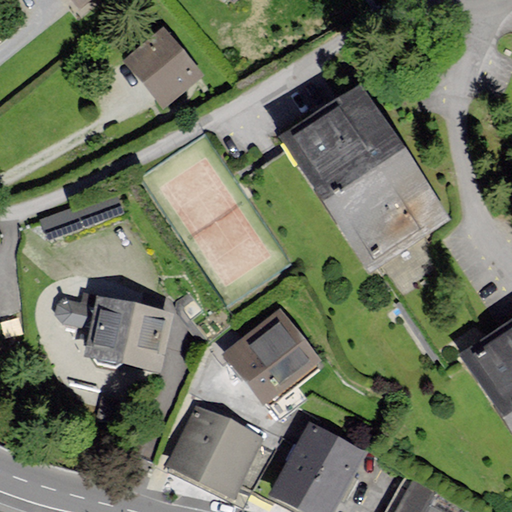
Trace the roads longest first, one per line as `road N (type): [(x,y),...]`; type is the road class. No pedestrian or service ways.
road 1 (residential): [(498,0),(380,32),(62,201),(0,214)]
road 2 (secondary): [(0,472),(137,511)]
